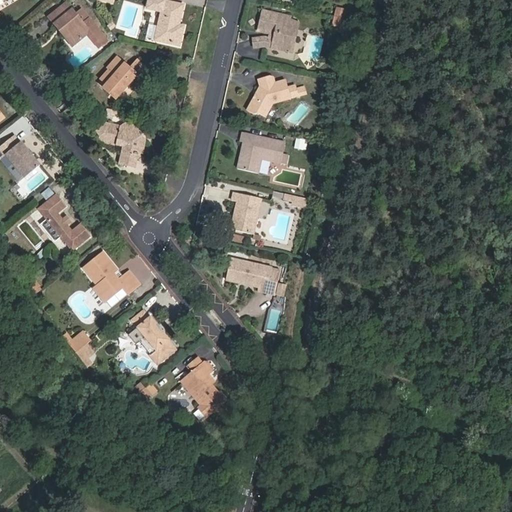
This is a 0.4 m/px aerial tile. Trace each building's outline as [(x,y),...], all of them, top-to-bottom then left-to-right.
[(179,48),(184,28),(179,27),(183,6),(164,2),(153,0),(148,0),(147,10),(161,13),(155,42),(179,48)] [(67,37),(65,39),(72,48),(88,36),(99,50),(107,44),(89,21),(84,25),(77,16),(68,5),(48,19),(55,27),(57,25),(67,37)] [(332,27),(342,30),(347,9),(337,7),(332,27)] [(262,38),(257,38),(253,38),(252,47),(265,47),(291,54),(299,25),(290,21),(290,18),(263,11),(258,32),(275,36),(274,41),(262,38)] [(82,12),(77,16),(84,25),(89,21),(82,12)] [(55,27),(65,39),(67,37),(57,25),(55,27)] [(258,32),(257,38),(262,38),(274,41),(275,36),(258,32)] [(145,72),(147,70),(138,61),(130,70),(125,65),(116,74),(110,68),(100,80),(106,85),(103,89),(116,101),(129,85),(127,83),(130,79),(132,82),(135,78),(141,84),(148,77),(146,74),(145,72)] [(259,85),(254,94),(258,96),(256,100),(252,99),(246,111),(253,114),(257,112),(264,116),(271,102),(289,99),(287,88),(286,81),(273,83),(273,78),(269,77),(258,79),(259,85)] [(287,88),(289,99),(296,98),(296,92),(295,87),(287,88)] [(133,143),(142,137),(135,128),(125,126),(118,130),(102,127),(101,131),(97,135),(99,139),(98,144),(122,150),(118,166),(134,170),(137,157),(130,156),(133,143)] [(240,143),(245,144),(248,145),(245,156),(242,159),(239,171),(257,175),(260,161),(279,165),(284,144),(242,134),(240,143)] [(0,160),(6,156),(24,179),(40,167),(21,143),(20,143),(14,136),(0,146),(0,160)] [(137,157),(142,137),(133,143),(130,156),(137,157)] [(235,218),(232,230),(261,237),(265,223),(256,221),(261,200),(234,193),(232,202),(238,203),(235,218)] [(70,233),(64,226),(61,221),(56,216),(65,208),(55,195),(36,210),(70,253),(89,238),(79,226),(70,233)] [(233,241),(244,244),(246,235),(235,232),(233,241)] [(113,275),(117,272),(102,254),(82,270),(95,287),(92,290),(103,304),(121,290),(127,297),(140,286),(129,273),(122,279),(118,282),(113,275)] [(224,281),(256,289),(255,292),(266,295),(272,296),(278,273),(271,271),(272,269),(229,259),(224,281)] [(122,279),(117,272),(113,275),(118,282),(122,279)] [(155,329),(158,326),(151,317),(150,318),(144,310),(131,321),(156,351),(170,340),(163,331),(159,334),(155,329)] [(87,344),(91,340),(84,332),(76,338),(83,347),(87,344)] [(65,340),(75,353),(83,347),(76,338),(72,341),(69,337),(65,340)] [(83,347),(75,353),(81,361),(87,356),(93,352),(87,344),(83,347)] [(92,363),(87,356),(81,361),(86,368),(92,363)] [(187,367),(192,373),(203,364),(199,358),(187,367)] [(223,403),(217,395),(210,386),(213,383),(207,375),(210,373),(203,364),(192,373),(181,382),(201,406),(208,415),(223,403)] [(124,396),(130,400),(135,396),(133,393),(142,386),(140,383),(124,396)] [(140,392),(144,389),(142,386),(133,393),(135,396),(140,392)] [(144,389),(140,392),(146,400),(151,396),(145,388),(144,389)] [(146,400),(140,392),(135,396),(130,400),(138,406),(146,400)] [(219,393),(217,395),(223,403),(225,401),(219,393)] [(204,418),(208,415),(201,406),(197,409),(204,418)]
